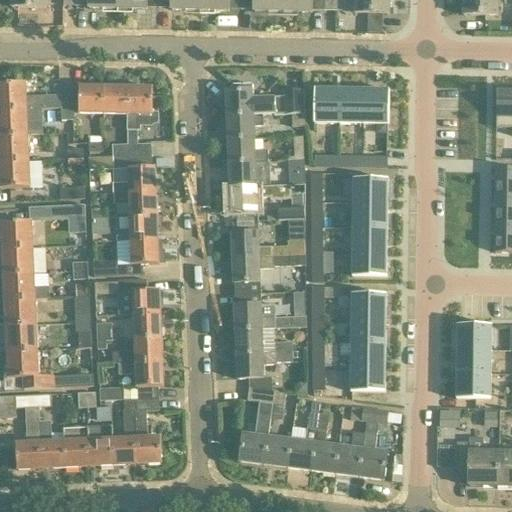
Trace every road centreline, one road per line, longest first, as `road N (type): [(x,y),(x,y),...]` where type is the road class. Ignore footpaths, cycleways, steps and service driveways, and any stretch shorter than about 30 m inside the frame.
road 1 (residential): [(206,505),(196,49)]
road 2 (residential): [(427,284),(427,51)]
road 3 (residential): [(427,51),(196,49)]
road 4 (residential): [(422,511),(427,284)]
road 5 (residential): [(206,505),(0,508)]
road 6 (residential): [(196,49),(0,51)]
